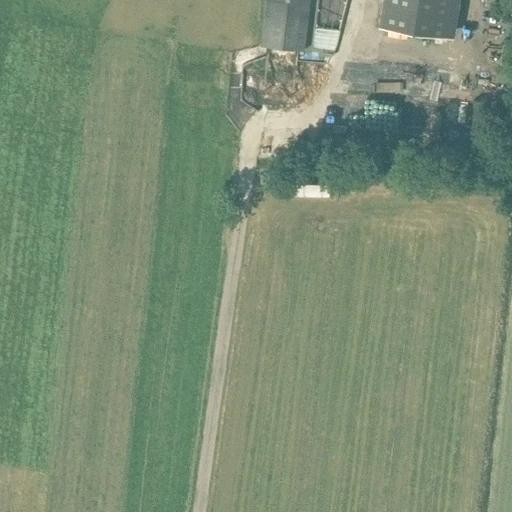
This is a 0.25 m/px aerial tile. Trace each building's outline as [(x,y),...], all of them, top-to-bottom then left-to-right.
[(263,0),(258,43),(301,47),(306,0),(263,0)] [(313,57),(333,57),(347,0),(316,0),(311,55),(313,57)] [(455,38),(460,0),(383,0),(379,26),(455,38)] [(511,70),(511,20),(504,21),(502,70),(511,70)] [(363,67),(363,88),(392,87),(391,66),(363,67)]
